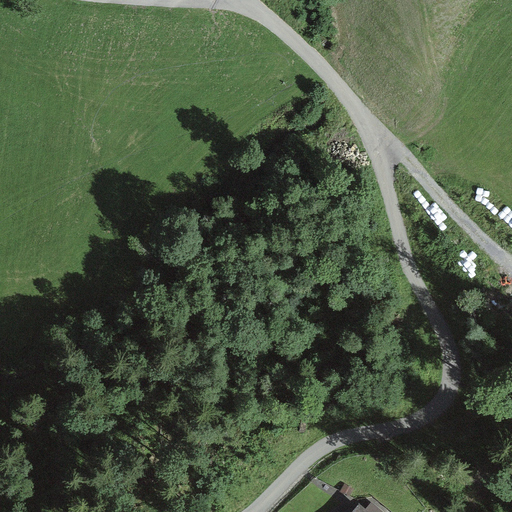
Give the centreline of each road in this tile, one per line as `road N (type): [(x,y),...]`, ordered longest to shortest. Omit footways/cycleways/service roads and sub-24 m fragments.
road 1 (residential): [(256,511),(320,449),(422,419),(444,398),(450,377),(441,329),(411,276),(375,130),(321,66),(240,0)]
road 2 (track): [(511,260),(492,250),(375,130)]
